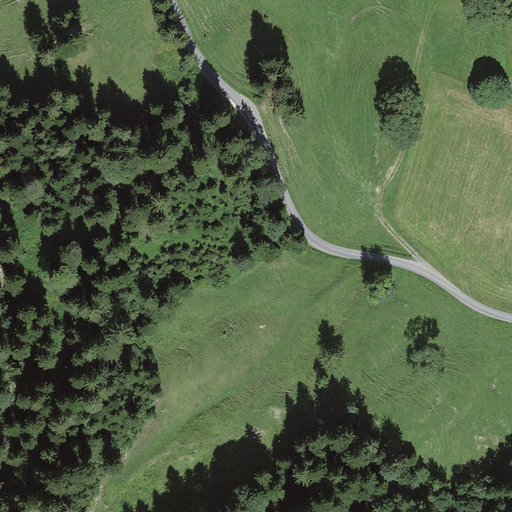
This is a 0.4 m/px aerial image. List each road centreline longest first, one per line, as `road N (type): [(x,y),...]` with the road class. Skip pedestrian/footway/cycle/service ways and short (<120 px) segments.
road 1 (unclassified): [(168,0),(199,58),(256,122),(295,219),(313,240),(413,266),(468,302),(511,318)]
road 2 (track): [(435,0),(409,129),(377,206),(429,273)]
road 3 (track): [(0,467),(19,423),(18,334),(5,288),(0,206)]
